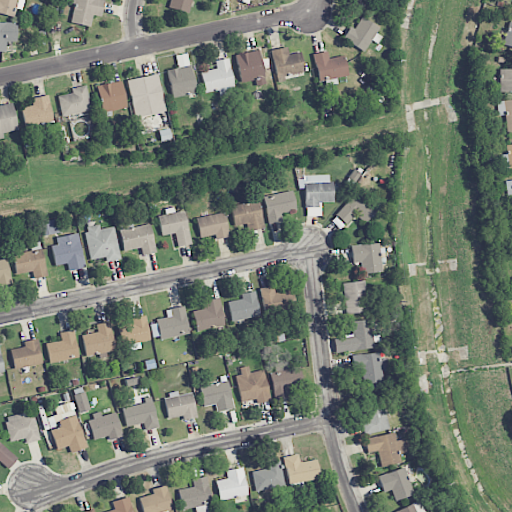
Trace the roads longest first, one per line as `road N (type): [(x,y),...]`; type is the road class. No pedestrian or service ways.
road 1 (residential): [(0,317),(312,249)]
road 2 (residential): [(0,80),(310,12)]
road 3 (residential): [(30,488),(66,487),(199,446),(334,419)]
road 4 (residential): [(312,249),(330,400),(361,511)]
